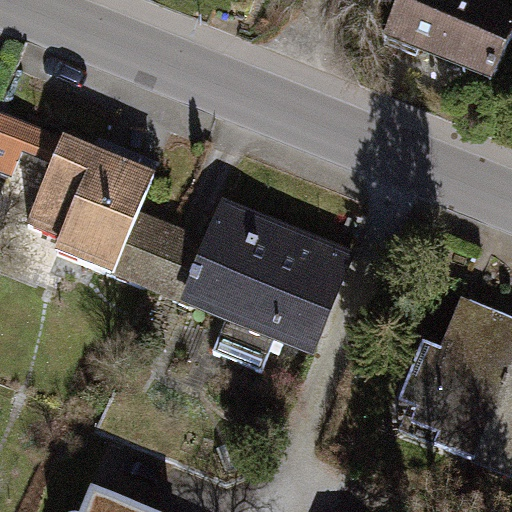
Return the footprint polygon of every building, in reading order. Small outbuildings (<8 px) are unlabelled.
[(472,9),(453,0),(402,0),(389,35),(496,79),(511,42),(511,27),(494,19),(498,11),(503,2),(499,0),(475,0),(475,1),(472,9)] [(453,0),(472,9),(475,1),(473,0),(453,0)] [(494,19),(511,27),(511,18),(498,11),(494,19)] [(496,79),(389,35),(385,44),(492,87),(496,79)] [(0,171),(13,177),(33,131),(1,117),(0,119),(0,171)] [(139,216),(153,181),(64,145),(30,228),(62,241),(57,254),(150,292),(175,231),(139,216)] [(0,236),(14,202),(0,196),(0,236)] [(285,337),(315,349),(351,262),(300,241),(301,239),(262,223),(261,225),(225,210),(211,246),(175,231),(150,292),(189,308),(193,299),(231,314),(215,354),(263,374),(279,335),(285,338),(285,337)] [(474,465),(511,369),(511,320),(472,305),(451,358),(424,348),(400,408),(409,412),(444,426),(435,449),(474,465)] [(511,369),(474,465),(472,469),(511,484),(511,369)] [(444,426),(409,412),(400,435),(435,449),(444,426)] [(132,511),(92,496),(85,511),(132,511)]
